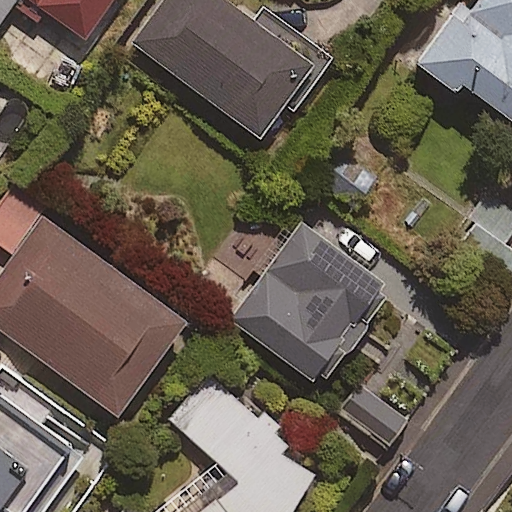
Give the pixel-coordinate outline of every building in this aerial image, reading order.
[(118,0),(18,0),(84,47),(118,0)] [(168,0),(131,47),(262,148),(288,114),(294,119),(333,68),(261,12),(250,26),(215,0),(168,0)] [(411,75),(456,108),(461,101),(511,137),(511,0),(480,0),(473,10),(463,3),(411,75)] [(379,184),(338,156),(312,194),(352,222),(379,184)] [(0,335),(116,424),(184,336),(36,223),(48,208),(22,188),(0,217),(0,250),(13,260),(0,277),(0,335)] [(511,233),(511,205),(491,193),(455,249),(510,284),(511,280),(511,251),(504,247),(511,233)] [(332,383),(393,300),(302,233),(229,333),(312,394),(324,377),(332,383)] [(164,425),(220,462),(158,511),(293,511),(312,478),(278,458),(290,442),(195,379),(164,425)] [(407,423),(359,389),(344,411),(392,444),(407,423)] [(0,397),(0,511),(54,511),(90,464),(0,397)]
